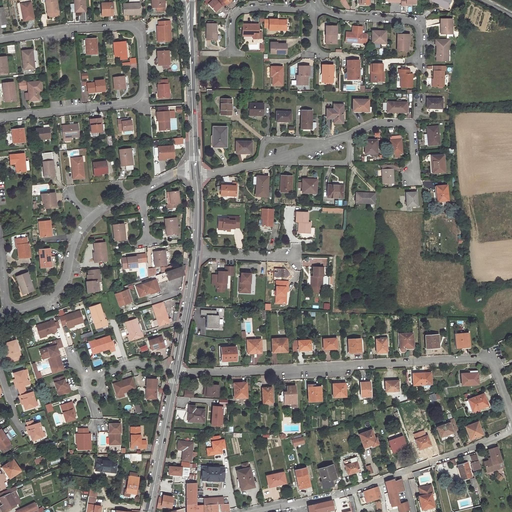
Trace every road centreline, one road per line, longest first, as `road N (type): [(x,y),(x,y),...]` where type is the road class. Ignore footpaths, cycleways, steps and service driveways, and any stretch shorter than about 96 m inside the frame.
road 1 (residential): [(175,370),(487,361),(497,367),(511,410)]
road 2 (residential): [(0,40),(126,26),(140,40),(144,85),(130,102),(0,118)]
road 3 (residential): [(314,10),(412,21),(421,67)]
road 4 (secondary): [(148,511),(175,370)]
road 5 (residential): [(7,312),(63,283),(90,217)]
road 6 (residential): [(348,135),(409,122),(415,178)]
road 7 (residential): [(231,53),(240,10),(314,10)]
